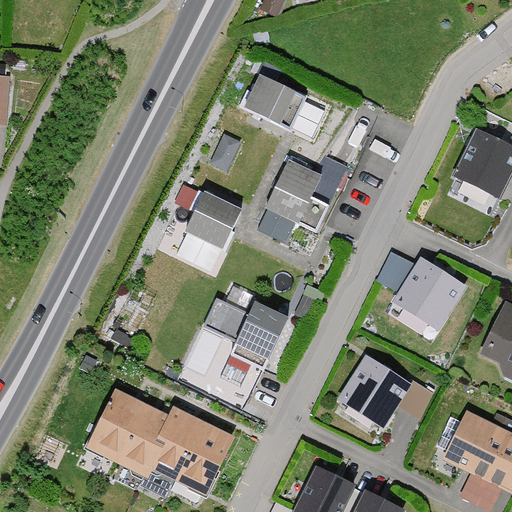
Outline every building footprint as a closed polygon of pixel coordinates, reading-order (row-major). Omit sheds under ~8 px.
[(281,0),(262,0),(259,11),(275,17),(281,0)] [(287,131),(303,98),(256,76),(240,108),(287,131)] [(511,170),(511,148),(474,130),(451,178),(497,201),(511,170)] [(225,173),(237,145),(219,137),(207,166),(225,173)] [(315,178),(284,164),(262,212),(311,235),(324,207),(305,199),(315,178)] [(218,252),(236,212),(199,195),(181,235),(218,252)] [(392,293),(409,265),(388,255),(374,285),(392,293)] [(437,333),(464,287),(417,259),(390,304),(437,333)] [(477,354),(499,366),(500,374),(511,380),(511,302),(510,306),(504,303),(477,354)] [(285,319),(257,306),(221,381),(250,395),(285,319)] [(408,386),(367,359),(341,399),(383,426),(408,386)] [(202,496),(231,437),(169,406),(164,416),(111,390),(82,448),(146,480),(151,471),(202,496)] [(511,433),(511,436),(464,413),(440,463),(469,477),(458,500),(482,511),(488,511),(499,491),(511,496),(511,433)] [(339,511),(353,486),(313,466),(290,511),(339,511)] [(401,511),(361,492),(351,511),(401,511)]
